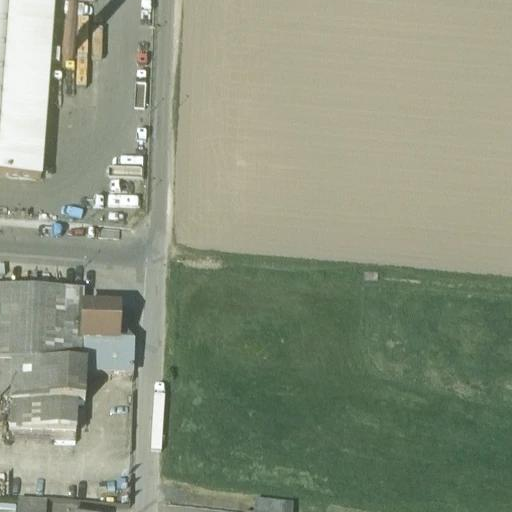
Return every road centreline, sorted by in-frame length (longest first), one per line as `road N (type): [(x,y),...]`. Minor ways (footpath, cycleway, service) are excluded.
road 1 (residential): [(147,511),(165,0)]
road 2 (track): [(511,307),(159,266)]
